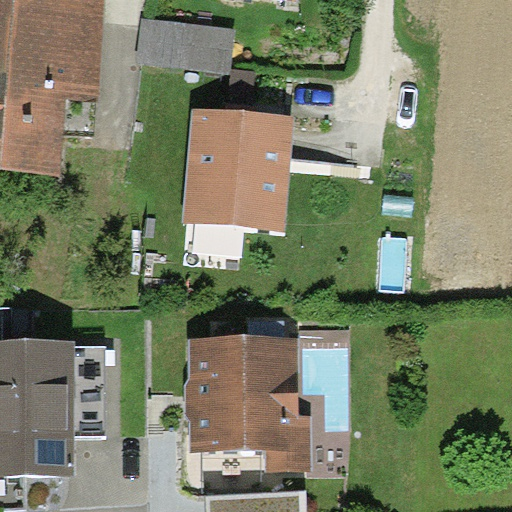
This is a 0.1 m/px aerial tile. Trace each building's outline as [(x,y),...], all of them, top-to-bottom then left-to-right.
[(93,0),(0,0),(0,177),(54,180),(57,103),(89,105),(93,0)] [(240,67),(242,23),(152,19),(150,63),(240,67)] [(287,128),(187,118),(176,230),(275,239),(287,128)] [(298,348),(182,351),(185,462),(256,460),(256,478),(301,477),(298,348)] [(93,356),(0,357),(0,481),(59,481),(59,440),(94,440),(93,356)]
